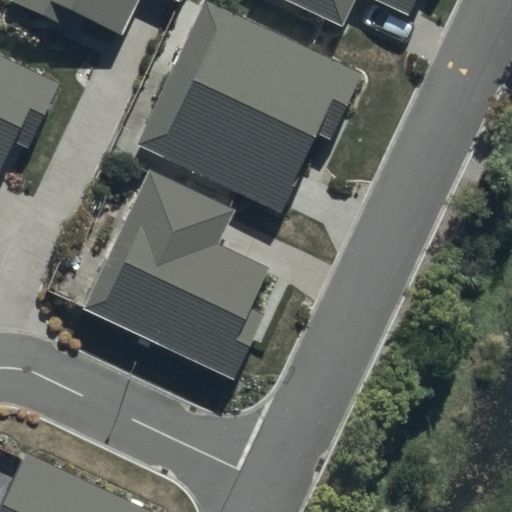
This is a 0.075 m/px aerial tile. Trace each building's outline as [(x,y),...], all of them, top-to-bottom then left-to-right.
[(11,0),(11,2),(115,47),(137,0),(176,0),(180,2),(181,0),(11,0)] [(439,0),(283,0),(342,28),(355,0),(375,0),(427,25),(439,0)] [(206,5),(138,149),(286,218),(354,74),(206,5)] [(0,58),(0,181),(9,186),(57,85),(0,58)] [(152,172),(83,307),(235,384),(289,277),(221,243),(236,215),(152,172)] [(148,511),(10,446),(0,465),(0,511),(148,511)]
